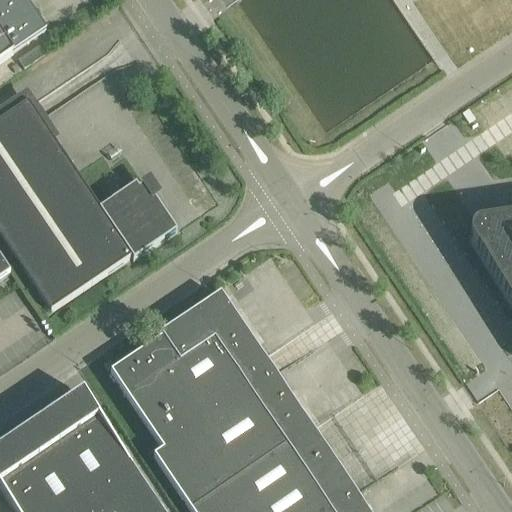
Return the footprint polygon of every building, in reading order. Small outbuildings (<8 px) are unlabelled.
[(0,0),(0,64),(13,56),(12,55),(44,34),(21,0),(0,0)] [(43,58),(37,49),(17,63),(23,71),(43,58)] [(138,191),(135,187),(99,211),(27,105),(0,123),(0,240),(50,315),(131,260),(133,263),(176,234),(153,199),(152,199),(144,187),(138,191)] [(469,239),(469,240),(469,241),(469,242),(470,243),(470,244),(470,245),(471,245),(511,310),(511,223),(506,224),(489,227),(479,228),(478,228),(477,229),(476,229),(475,229),(475,230),(474,230),(473,231),(472,232),(471,233),(471,234),(470,235),(470,236),(469,237),(469,238),(469,239)] [(272,374),(255,349),(258,348),(224,298),(110,375),(160,449),(248,390),(272,374)] [(272,374),(248,390),(160,449),(163,453),(153,459),(188,511),(227,511),(322,448),(311,432),(314,430),(289,393),(286,395),(272,374)] [(49,418),(52,422),(103,497),(136,474),(83,395),(49,418)] [(79,511),(103,497),(52,422),(49,418),(15,441),(62,511),(79,511)] [(0,485),(17,511),(62,511),(15,441),(0,450),(0,485)] [(368,511),(350,485),(348,486),(322,448),(227,511),(368,511)] [(161,511),(136,474),(103,497),(79,511),(161,511)]
